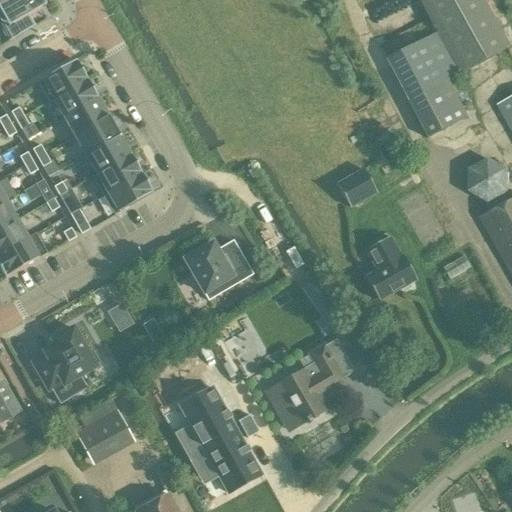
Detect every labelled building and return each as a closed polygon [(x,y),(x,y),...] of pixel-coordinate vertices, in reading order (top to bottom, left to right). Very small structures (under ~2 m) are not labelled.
[(45,8),(40,0),(13,0),(12,1),(0,7),(0,22),(2,25),(4,25),(3,25),(9,21),(18,37),(35,27),(29,17),(45,8)] [(421,0),(463,74),(506,50),(478,0),(421,0)] [(459,76),(436,34),(386,60),(428,139),(467,119),(448,82),(459,76)] [(49,103),(87,81),(76,62),(37,84),(49,103)] [(64,120),(98,100),(87,81),(49,103),(49,104),(53,102),(64,120)] [(511,132),(511,96),(496,105),(511,132)] [(108,119),(98,100),(64,120),(74,138),(108,119)] [(19,109),(11,114),(16,122),(24,118),(19,109)] [(6,116),(5,117),(0,119),(0,125),(3,130),(11,125),(6,116)] [(29,127),(24,118),(16,122),(21,131),(29,127)] [(85,157),(119,138),(108,119),(74,138),(85,157)] [(16,134),(11,125),(3,130),(8,139),(15,134),(16,134)] [(130,156),(119,138),(85,157),(96,175),(91,177),(92,178),(130,156)] [(40,146),(32,151),(37,160),(45,155),(40,146)] [(27,154),(19,158),(24,167),(32,163),(27,154)] [(50,164),(45,155),(37,160),(42,169),(43,169),(50,164)] [(141,175),(130,156),(92,178),(103,197),(141,175)] [(37,172),(32,163),(24,167),(29,176),(37,172)] [(364,171),(338,186),(350,209),(377,194),(364,171)] [(152,195),(141,175),(103,197),(114,217),(152,195)] [(43,181),(35,186),(46,205),(54,200),(43,181)] [(62,184),(54,188),(59,197),(67,193),(62,184)] [(75,207),(67,193),(59,197),(67,212),(75,207)] [(59,209),(54,200),(46,205),(51,214),(59,209)] [(511,274),(511,200),(480,219),(511,274)] [(6,203),(0,206),(0,231),(17,222),(6,203)] [(17,222),(0,231),(0,256),(36,236),(35,235),(27,240),(17,222)] [(85,222),(77,227),(76,228),(81,235),(90,230),(85,222)] [(71,230),(70,230),(63,234),(68,243),(76,239),(71,230)] [(36,236),(0,256),(0,271),(5,279),(47,255),(36,236)] [(389,239),(354,258),(379,303),(417,281),(404,258),(401,259),(389,239)] [(253,276),(234,244),(217,253),(212,244),(184,261),(208,302),(253,276)] [(98,364),(91,353),(87,355),(73,330),(69,332),(68,329),(53,338),(55,340),(52,342),(55,347),(44,354),(46,357),(33,365),(48,391),(51,390),(60,406),(87,390),(80,377),(95,368),(94,367),(98,364)] [(304,372),(269,393),(276,404),(283,400),(299,426),(306,422),(308,425),(312,423),(310,419),(327,410),(318,396),(343,381),(331,361),(343,354),(335,341),(324,348),(309,357),(314,366),(304,372)] [(212,389),(179,408),(190,426),(203,451),(236,432),(230,420),(232,419),(231,418),(229,419),(226,414),(228,413),(227,411),(225,412),(212,389)] [(0,422),(9,418),(20,411),(13,400),(2,406),(0,402),(0,422)] [(89,460),(131,437),(117,413),(75,436),(89,460)] [(249,416),(238,423),(242,431),(254,425),(249,416)] [(259,433),(254,425),(242,431),(247,440),(259,433)] [(245,448),(236,432),(203,451),(219,478),(227,494),(260,475),(248,454),(250,453),(250,452),(248,453),(245,449),(248,448),(247,447),(245,448)] [(184,480),(172,486),(176,494),(188,487),(184,480)] [(175,511),(173,508),(175,507),(168,494),(135,511),(175,511)]
